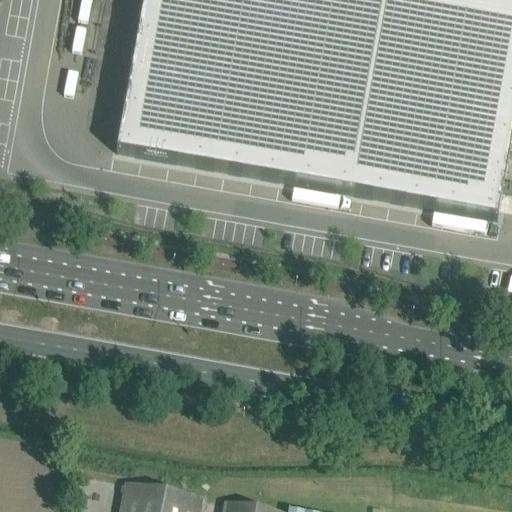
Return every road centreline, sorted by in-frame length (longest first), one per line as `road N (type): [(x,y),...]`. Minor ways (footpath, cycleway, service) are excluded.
road 1 (primary): [(0,337),(511,429)]
road 2 (primary): [(511,357),(0,266)]
